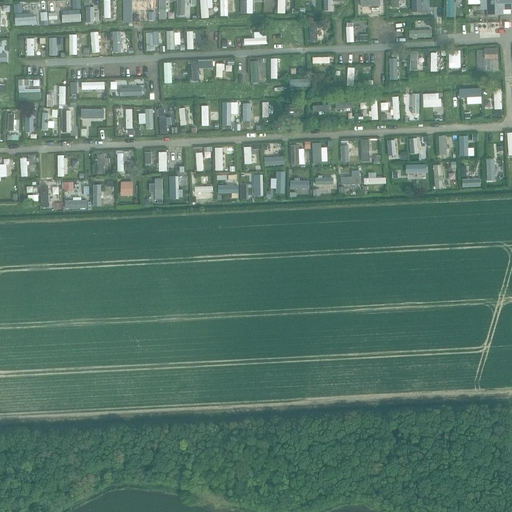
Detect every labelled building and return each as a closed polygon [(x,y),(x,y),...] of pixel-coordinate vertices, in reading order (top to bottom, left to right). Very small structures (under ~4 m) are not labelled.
[(84,1),(85,22),(90,22),(90,15),(92,15),(92,12),(90,12),(90,5),(89,5),(89,0),(84,1)] [(141,0),(141,22),(148,22),(149,8),(151,8),(151,5),(154,5),(153,0),(141,0)] [(359,0),(360,15),(380,14),(379,0),(359,0)] [(390,0),(391,9),(398,8),(397,0),(390,0)] [(480,0),(480,10),(487,10),(487,16),(503,15),(502,10),(511,10),(511,0),(480,0)] [(103,3),(103,20),(109,20),(109,16),(111,16),(111,7),(109,7),(109,3),(103,3)] [(29,6),(29,23),(35,23),(35,15),(37,15),(37,11),(35,11),(35,6),(29,6)] [(48,6),(48,23),(54,23),(54,14),(56,14),(56,11),(54,11),(54,6),(48,6)] [(309,23),(310,43),(317,43),(316,22),(309,23)] [(166,32),(166,51),(173,51),(172,43),(175,42),(174,36),(172,36),(172,31),(166,32)] [(239,46),(239,31),(233,31),(233,40),(231,40),(231,45),(233,45),(233,46),(239,46)] [(265,45),(265,31),(259,31),(259,39),(257,39),(257,42),(259,42),(260,45),(265,45)] [(186,32),(187,50),(193,50),(193,39),(195,39),(195,34),(192,34),(192,32),(186,32)] [(146,34),(147,51),(154,51),(154,47),(157,47),(156,41),(153,41),(153,34),(146,34)] [(93,37),(94,55),(100,54),(99,44),(101,43),(101,40),(99,40),(99,36),(93,37)] [(69,37),(69,53),(75,53),(75,44),(78,44),(78,41),(75,41),(75,37),(69,37)] [(27,39),(27,56),(33,56),(34,47),(35,47),(36,39),(34,39),(27,39)] [(497,49),(484,49),(484,60),(497,60),(497,49)] [(430,54),(430,72),(436,72),(436,64),(439,64),(439,61),(436,61),(436,54),(430,54)] [(263,58),(253,59),(254,71),(265,70),(263,58)] [(290,58),(289,73),(295,74),(295,63),(298,63),(298,59),(295,58),(290,58)] [(438,94),(422,95),(423,108),(441,107),(440,100),(438,100),(438,94)] [(480,94),(463,94),(463,100),(471,100),(471,103),(476,102),(476,100),(481,99),(480,94)] [(108,102),(99,103),(100,124),(108,124),(108,102)] [(354,103),(335,103),(335,109),(346,109),(346,112),(349,112),(349,109),(354,108),(354,103)] [(223,104),(223,125),(230,125),(230,111),(232,111),(232,105),(230,105),(230,104),(223,104)] [(243,104),(242,127),(249,127),(249,122),(251,122),(251,117),(249,117),(249,105),(243,104)] [(313,113),(329,111),(329,105),(325,106),(325,104),(322,104),(322,106),(312,107),(313,113)] [(301,105),(284,106),(285,112),(294,112),(294,114),(297,114),(297,112),(301,111),(301,105)] [(52,110),(52,118),(57,118),(57,114),(60,114),(60,109),(57,109),(57,110),(52,110)] [(62,109),(62,127),(69,127),(69,121),(71,121),(71,117),(69,117),(68,109),(62,109)] [(153,127),(152,109),(146,110),(146,116),(144,116),(144,120),(147,120),(147,127),(153,127)] [(158,112),(159,124),(164,124),(163,117),(167,117),(167,112),(163,113),(163,112),(158,112)] [(146,139),(143,131),(136,133),(139,142),(146,139)] [(408,133),(401,134),(403,153),(410,152),(408,133)] [(489,136),(489,151),(495,151),(495,147),(497,147),(497,138),(494,138),(494,135),(489,136)] [(438,137),(439,156),(446,156),(445,136),(438,137)] [(459,137),(460,156),(467,156),(466,149),(469,149),(469,144),(466,145),(466,136),(459,137)] [(361,141),(362,162),(369,162),(369,140),(361,141)] [(409,144),(411,160),(416,159),(416,149),(419,149),(418,144),(415,144),(415,143),(409,144)] [(185,160),(184,144),(174,145),(175,160),(185,160)] [(340,145),(341,161),(347,161),(346,151),(349,151),(349,146),(346,146),(346,145),(340,145)] [(290,146),(291,166),(299,166),(298,146),(290,146)] [(147,152),(147,169),(153,169),(153,159),(156,159),(156,156),(153,156),(153,152),(147,152)] [(43,170),(55,170),(55,157),(42,158),(43,170)] [(194,158),(195,173),(201,172),(201,170),(203,170),(203,165),(201,165),(200,157),(194,158)] [(20,159),(21,177),(27,177),(26,165),(28,165),(28,162),(26,162),(26,158),(20,159)] [(465,180),(480,179),(480,173),(477,173),(476,171),(472,171),(472,173),(464,174),(465,180)] [(342,186),(360,185),(360,179),(347,179),(347,176),(344,177),(344,180),(341,180),(342,186)] [(269,189),(286,189),(286,183),(275,183),(275,181),(270,181),(270,183),(269,183),(269,189)] [(242,192),(260,192),(260,186),(258,186),(258,183),(252,183),(252,186),(242,186),(242,192)] [(155,195),(163,195),(163,189),(162,189),(162,185),(154,185),(154,189),(146,190),(146,195),(150,195),(150,199),(155,199),(155,195)] [(169,194),(185,194),(185,188),(181,188),(181,185),(175,185),(175,188),(169,188),(169,194)] [(40,187),(41,208),(49,208),(47,186),(40,187)] [(121,197),(138,196),(138,190),(127,191),(127,188),(121,188),(121,197)]
